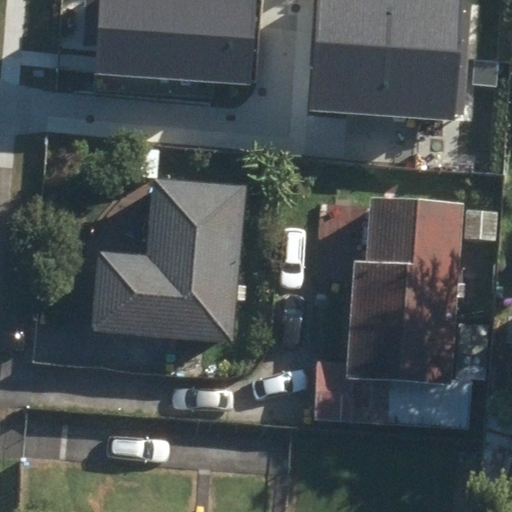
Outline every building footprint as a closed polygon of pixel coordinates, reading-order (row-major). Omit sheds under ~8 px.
[(91,375),(169,382),(170,350),(232,355),(245,199),(156,191),(149,269),(100,266),(91,375)] [(315,429),(390,433),(390,426),(469,430),(472,395),(450,393),(461,217),(371,211),(367,278),(357,277),(351,372),(320,370),(318,383),(312,383),(309,422),(315,422),(315,429)] [(465,246),(487,247),(488,218),(467,217),(465,246)] [(456,387),(478,387),(480,330),(457,330),(456,387)] [(177,381),(203,383),(206,358),(179,356),(177,381)]
